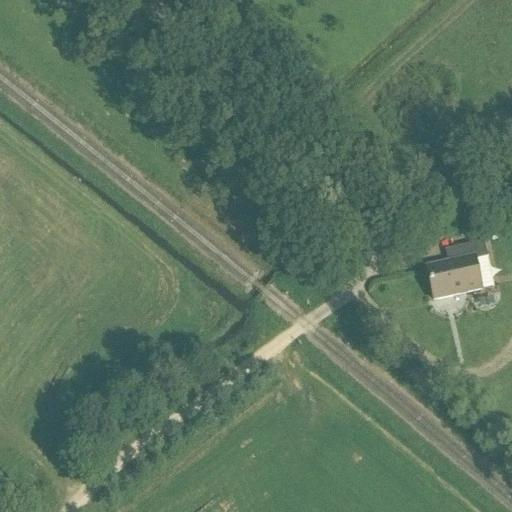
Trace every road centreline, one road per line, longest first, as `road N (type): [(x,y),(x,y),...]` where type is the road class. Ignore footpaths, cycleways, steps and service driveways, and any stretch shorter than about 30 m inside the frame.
road 1 (unclassified): [(303,324),(359,283),(368,260),(363,230),(154,0)]
road 2 (track): [(303,324),(103,474),(69,511)]
